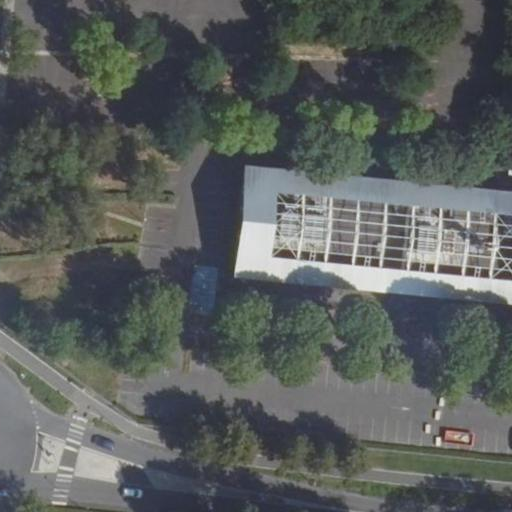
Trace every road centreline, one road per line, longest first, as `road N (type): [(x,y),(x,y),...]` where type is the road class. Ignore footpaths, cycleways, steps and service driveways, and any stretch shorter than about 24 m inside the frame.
road 1 (primary): [(358,511),(182,470),(9,403)]
road 2 (primary): [(0,498),(64,488),(308,511)]
